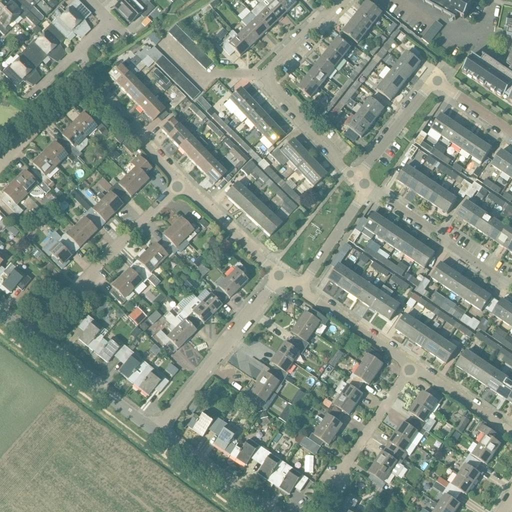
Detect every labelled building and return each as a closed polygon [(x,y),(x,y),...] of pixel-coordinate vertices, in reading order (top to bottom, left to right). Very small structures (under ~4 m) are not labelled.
[(38,22),(17,1),(13,5),(7,0),(3,0),(0,3),(0,8),(13,21),(18,16),(23,21),(25,18),(35,28),(40,24),(38,22)] [(17,0),(17,1),(38,22),(43,18),(33,8),(40,0),(17,0)] [(66,15),(80,29),(82,26),(82,24),(91,15),(76,0),(67,9),(70,11),(66,15)] [(123,0),(114,9),(122,17),(135,4),(138,0),(123,0)] [(145,18),(154,9),(145,0),(138,0),(135,4),(122,17),(130,25),(141,14),(145,18)] [(209,6),(212,10),(220,5),(217,0),(209,6)] [(265,11),(276,23),(285,14),(274,2),(274,1),(273,0),(267,0),(266,1),(270,5),(265,11)] [(274,2),(285,14),(294,5),(289,0),(275,0),(274,1),(274,2)] [(458,16),(464,19),(465,19),(463,18),(464,17),(472,4),(471,4),(466,2),(467,0),(427,0),(457,17),(458,16)] [(367,2),(362,9),(377,20),(382,14),(367,2)] [(204,15),(212,10),(209,6),(201,11),(204,15)] [(0,33),(4,37),(11,30),(8,26),(13,21),(0,8),(0,33)] [(362,9),(357,15),(372,26),(377,20),(362,9)] [(256,19),(267,31),(276,23),(265,11),(256,19)] [(267,31),(256,19),(250,13),(241,22),(247,28),(258,40),(267,31)] [(51,25),(66,40),(74,32),(76,32),(80,29),(66,15),(62,19),(60,16),(51,25)] [(357,15),(353,21),(368,32),(372,26),(357,15)] [(511,16),(509,16),(506,29),(506,30),(505,30),(505,31),(508,32),(507,37),(511,38),(511,40),(511,41),(511,57),(508,66),(507,65),(507,67),(511,69),(508,73),(483,56),(482,57),(484,58),(481,62),(472,56),(471,56),(472,57),(472,58),(462,72),(468,76),(470,74),(474,77),(472,79),(485,88),(487,86),(491,89),(490,91),(503,100),(504,98),(508,100),(507,102),(511,105),(511,16)] [(363,38),(368,32),(353,21),(348,27),(363,38)] [(436,21),(433,24),(441,29),(443,27),(436,21)] [(394,23),(389,28),(393,31),(398,26),(394,23)] [(433,24),(431,27),(438,33),(441,29),(433,24)] [(41,39),(55,53),(58,50),(58,48),(66,40),(51,25),(43,33),(45,35),(41,39)] [(168,34),(172,38),(180,30),(175,26),(168,34)] [(358,45),(363,38),(348,27),(343,33),(358,45)] [(431,27),(429,30),(436,36),(438,33),(431,27)] [(237,37),(249,49),(258,40),(247,28),(237,37)] [(213,38),(218,43),(227,34),(222,29),(213,38)] [(172,38),(176,42),(184,34),(180,30),(172,38)] [(429,30),(426,33),(433,39),(436,36),(429,30)] [(249,49),(237,37),(232,32),(228,36),(233,41),(229,45),(225,41),(220,47),(229,57),(234,52),(239,58),(249,49)] [(426,33),(424,36),(431,42),(433,39),(426,33)] [(176,42),(181,47),(189,39),(184,34),(176,42)] [(382,49),(387,53),(395,43),(393,42),(397,36),(394,34),(382,49)] [(424,36),(421,39),(429,45),(431,42),(424,36)] [(27,49),(41,64),(50,56),(52,56),(55,53),(41,39),(37,43),(35,41),(27,49)] [(181,47),(185,50),(192,43),(189,39),(181,47)] [(338,39),(330,49),(342,59),(350,49),(338,39)] [(185,50),(189,55),(197,47),(192,43),(185,50)] [(147,56),(146,55),(150,51),(147,47),(140,54),(138,52),(135,56),(141,62),(147,56)] [(189,55),(193,59),(201,51),(197,47),(189,55)] [(378,50),(374,47),(369,54),(373,57),(378,50)] [(150,51),(146,55),(147,56),(150,60),(157,52),(154,48),(150,51)] [(399,62),(413,73),(421,63),(417,60),(421,55),(413,48),(409,54),(407,52),(399,62)] [(17,62),(31,76),(33,75),(33,73),(41,64),(27,49),(18,58),(20,60),(17,62)] [(330,49),(322,59),(334,69),(342,59),(330,49)] [(375,58),(380,62),(387,53),(382,49),(375,58)] [(193,59),(197,63),(205,55),(201,51),(193,59)] [(150,60),(154,63),(154,64),(162,56),(157,52),(150,60)] [(197,63),(202,67),(209,59),(205,55),(197,63)] [(356,70),(360,73),(370,59),(365,55),(362,59),(364,60),(356,70)] [(150,60),(147,56),(141,62),(148,69),(154,63),(150,60)] [(158,68),(166,60),(162,56),(154,64),(158,68)] [(367,68),(372,72),(380,62),(375,58),(367,68)] [(214,64),(209,59),(202,67),(206,71),(214,64)] [(314,69),(327,79),(334,69),(322,59),(314,69)] [(170,64),(166,60),(158,68),(163,72),(170,64)] [(1,74),(16,89),(25,80),(27,80),(31,76),(17,62),(12,67),(10,65),(1,74)] [(392,71),(406,83),(413,73),(399,62),(392,71)] [(175,69),(170,64),(163,72),(167,76),(175,69)] [(108,76),(117,85),(134,69),(131,65),(125,70),(120,65),(108,76)] [(372,72),(367,68),(362,75),(367,79),(372,72)] [(117,85),(125,94),(137,83),(133,78),(138,73),(134,69),(117,85)] [(179,73),(175,69),(167,76),(171,80),(179,73)] [(306,79),(319,89),(327,79),(314,69),(306,79)] [(153,73),(159,80),(163,76),(156,70),(153,73)] [(348,80),(352,83),(360,73),(356,70),(348,80)] [(384,81),(399,92),(406,83),(392,71),(384,81)] [(183,77),(179,73),(171,80),(175,84),(183,77)] [(159,80),(166,87),(170,83),(163,76),(159,80)] [(179,88),(187,81),(183,77),(175,84),(179,88)] [(319,89),(306,79),(298,89),(311,99),(319,89)] [(340,90),(344,93),(352,83),(348,80),(340,90)] [(180,89),(184,93),(191,85),(187,81),(179,88),(180,89)] [(399,92),(384,81),(377,91),(391,102),(399,92)] [(137,83),(125,94),(135,104),(146,92),(137,83)] [(191,85),(184,93),(188,97),(196,89),(191,85)] [(169,105),(174,110),(186,99),(174,88),(171,91),(177,98),(169,105)] [(346,95),(351,99),(357,92),(352,88),(346,95)] [(200,94),(196,89),(188,97),(193,101),(200,94)] [(240,90),(223,106),(232,116),(233,114),(237,110),(248,100),(240,90)] [(333,100),(336,103),(344,93),(340,90),(333,100)] [(146,92),(135,104),(143,113),(155,101),(146,92)] [(338,105),(343,109),(351,99),(346,95),(338,105)] [(363,109),(377,119),(384,109),(370,99),(363,109)] [(241,123),(246,119),(257,109),(248,100),(237,110),(233,114),(241,123)] [(336,103),(333,100),(325,110),(328,113),(336,103)] [(155,101),(143,113),(152,122),(164,111),(155,101)] [(195,115),(199,111),(192,105),(189,109),(195,115)] [(331,115),(336,119),(343,109),(338,105),(331,115)] [(211,118),(220,127),(223,123),(209,109),(206,113),(211,118)] [(246,119),(255,128),(266,118),(257,109),(246,119)] [(355,118),(369,129),(377,119),(363,109),(355,118)] [(199,111),(195,115),(202,122),(206,118),(199,111)] [(73,126),(85,139),(95,129),(102,136),(102,135),(105,137),(109,133),(106,131),(102,127),(105,124),(98,115),(94,119),(90,114),(85,118),(83,116),(73,126)] [(336,119),(331,115),(327,119),(332,123),(336,119)] [(441,137),(451,122),(441,115),(431,130),(441,137)] [(255,128),(263,137),(274,127),(266,118),(255,128)] [(369,129),(355,118),(347,128),(361,139),(369,129)] [(169,140),(181,128),(173,119),(161,131),(169,140)] [(220,127),(229,135),(232,132),(226,126),(229,123),(226,120),(223,123),(220,127)] [(451,122),(441,137),(451,144),(461,129),(451,122)] [(213,133),(217,129),(210,123),(206,126),(213,133)] [(60,142),(76,159),(81,155),(75,149),(85,139),(73,126),(62,137),(64,138),(60,142)] [(283,136),(274,127),(263,137),(259,141),(268,150),(283,136)] [(181,128),(169,140),(178,149),(190,137),(181,128)] [(213,133),(220,140),(223,136),(217,129),(213,133)] [(451,144),(461,150),(471,135),(461,129),(451,144)] [(229,135),(238,144),(241,141),(232,132),(229,135)] [(415,143),(420,147),(423,142),(427,136),(422,132),(415,143)] [(461,150),(471,157),(481,142),(471,135),(461,150)] [(178,149),(187,158),(203,142),(200,138),(195,143),(190,137),(178,149)] [(122,144),(131,154),(136,149),(127,139),(122,144)] [(288,161),(301,149),(292,140),(289,143),(286,139),(270,155),(271,156),(281,167),(288,161)] [(231,150),(234,146),(228,140),(224,144),(231,150)] [(238,144),(246,153),(250,150),(241,141),(238,144)] [(44,155),(56,168),(67,158),(72,163),(76,159),(60,142),(55,146),(54,145),(44,155)] [(187,158),(196,167),(208,155),(203,150),(207,146),(203,142),(187,158)] [(423,142),(420,147),(430,153),(433,149),(423,142)] [(481,164),(491,149),(481,142),(471,157),(481,164)] [(248,160),(241,154),(234,146),(231,150),(228,152),(239,163),(234,167),(238,170),(248,160)] [(405,157),(410,161),(418,150),(412,146),(405,157)] [(288,161),(296,170),(309,158),(301,149),(288,161)] [(246,153),(256,162),(259,159),(250,150),(246,153)] [(432,156),(439,161),(443,156),(436,151),(432,156)] [(491,165),(501,172),(511,158),(501,151),(491,165)] [(50,191),(52,193),(54,191),(52,188),(54,186),(46,178),(56,168),(44,155),(33,165),(35,167),(30,171),(50,191)] [(208,155),(196,167),(205,176),(216,164),(208,155)] [(428,156),(425,161),(433,167),(436,162),(428,156)] [(451,161),(443,156),(439,161),(448,166),(451,161)] [(296,170),(305,179),(318,167),(309,158),(296,170)] [(501,172),(511,179),(511,178),(511,158),(501,172)] [(127,178),(140,191),(149,183),(144,178),(152,171),(140,159),(132,166),(135,170),(127,178)] [(249,175),(256,181),(258,178),(262,173),(256,168),(250,161),(240,171),(247,178),(249,175)] [(216,164),(205,176),(214,185),(226,174),(216,164)] [(437,169),(445,175),(448,170),(440,164),(437,169)] [(452,169),(459,174),(463,169),(455,164),(452,169)] [(396,180),(406,187),(416,173),(406,166),(396,180)] [(459,174),(467,180),(471,175),(469,173),(471,169),(465,166),(463,169),(459,174)] [(264,172),(270,178),(274,174),(268,167),(264,172)] [(313,188),(326,176),(318,167),(305,179),(313,188)] [(445,175),(455,181),(458,176),(448,170),(445,175)] [(34,197),(36,197),(38,197),(40,196),(42,195),(43,193),(46,195),(50,191),(30,171),(26,175),(24,174),(14,184),(27,197),(29,194),(32,196),(34,197)] [(258,178),(266,186),(271,182),(262,173),(258,178)] [(426,180),(416,173),(406,187),(416,194),(426,180)] [(277,185),(281,181),(274,174),(270,178),(277,185)] [(126,194),(131,199),(140,191),(127,178),(119,186),(113,179),(108,184),(109,185),(122,198),(126,194)] [(416,194),(426,201),(436,187),(426,180),(416,194)] [(482,185),(490,190),(493,185),(486,180),(482,185)] [(281,189),(287,195),(292,191),(296,187),(291,181),(286,186),(285,185),(281,189)] [(458,195),(463,199),(466,196),(472,186),(464,181),(461,185),(463,187),(458,195)] [(271,182),(266,186),(275,195),(279,190),(271,182)] [(466,196),(471,200),(477,191),(479,193),(482,188),(474,183),(472,186),(466,196)] [(1,200),(17,218),(23,212),(17,206),(27,197),(14,184),(3,194),(5,196),(1,200)] [(233,205),(245,192),(236,184),(224,197),(233,205)] [(122,198),(109,185),(104,190),(109,196),(106,199),(101,194),(96,198),(101,203),(114,216),(123,208),(118,203),(122,198)] [(501,190),(493,185),(490,190),(498,195),(501,190)] [(426,201),(437,208),(446,194),(436,187),(426,201)] [(279,190),(275,195),(282,202),(286,197),(279,190)] [(287,195),(299,207),(303,203),(292,191),(287,195)] [(80,199),(74,192),(69,196),(76,203),(80,199)] [(245,192),(233,205),(242,213),(254,200),(245,192)] [(502,198),(510,204),(511,200),(511,197),(506,193),(502,198)] [(447,215),(457,201),(446,194),(437,208),(447,215)] [(495,204),(498,199),(491,194),(487,199),(495,204)] [(495,204),(503,209),(506,204),(498,199),(495,204)] [(254,200),(242,213),(251,221),(263,208),(254,200)] [(286,205),(293,212),(297,208),(290,201),(286,205)] [(457,216),(467,223),(477,209),(467,202),(457,216)] [(100,219),(105,225),(114,216),(101,203),(93,211),(91,208),(86,213),(96,224),(100,219)] [(263,208),(251,221),(260,229),(272,216),(263,208)] [(477,230),(487,215),(477,209),(467,223),(477,230)] [(92,228),(96,224),(86,213),(82,217),(85,220),(76,229),(85,238),(88,241),(97,234),(92,228)] [(384,221),(374,214),(364,228),(374,236),(384,221)] [(487,215),(477,230),(487,237),(497,222),(487,215)] [(269,238),(281,225),(272,216),(260,229),(269,238)] [(173,229),(186,243),(190,238),(188,236),(192,232),(194,234),(199,230),(188,220),(184,224),(180,219),(171,228),(173,229)] [(384,221),(374,236),(384,242),(394,228),(384,221)] [(497,222),(487,237),(497,243),(507,229),(497,222)] [(10,225),(6,230),(10,234),(15,229),(10,225)] [(188,245),(186,243),(173,229),(171,228),(163,237),(167,241),(163,245),(173,255),(177,251),(179,254),(188,245)] [(384,242),(394,249),(404,234),(394,228),(384,242)] [(56,234),(70,249),(74,253),(79,249),(79,250),(88,241),(85,238),(76,229),(67,236),(61,230),(56,234)] [(507,250),(511,243),(511,232),(507,229),(497,243),(507,250)] [(360,234),(355,231),(348,241),(353,245),(360,234)] [(70,249),(56,234),(54,233),(49,238),(51,240),(41,250),(49,258),(61,270),(69,263),(68,262),(70,259),(65,254),(70,249)] [(394,249),(404,256),(414,241),(404,234),(394,249)] [(219,260),(232,247),(225,241),(212,254),(219,260)] [(414,263),(424,248),(414,241),(404,256),(414,263)] [(346,244),(338,255),(344,259),(351,248),(346,244)] [(153,261),(158,266),(166,257),(168,259),(169,258),(171,260),(175,257),(173,255),(163,245),(158,249),(154,245),(145,253),(153,261)] [(363,252),(373,259),(376,254),(367,247),(363,252)] [(424,248),(414,263),(424,270),(434,255),(424,248)] [(134,267),(147,281),(153,276),(150,274),(158,266),(153,261),(145,253),(145,254),(143,251),(137,257),(140,259),(137,262),(136,261),(132,265),(134,267)] [(362,254),(358,259),(366,265),(370,260),(362,254)] [(373,259),(383,265),(386,260),(376,254),(373,259)] [(195,263),(203,274),(208,271),(200,259),(195,263)] [(383,265),(393,272),(396,267),(386,260),(383,265)] [(0,277),(0,286),(10,295),(17,286),(23,291),(31,281),(17,269),(11,263),(5,271),(0,277)] [(239,264),(238,265),(237,263),(232,268),(235,270),(226,279),(238,290),(246,282),(241,277),(245,272),(244,271),(245,271),(239,264)] [(378,273),(381,268),(374,263),(371,267),(378,273)] [(441,285),(450,271),(440,264),(430,278),(441,285)] [(120,279),(132,291),(140,283),(143,285),(147,281),(134,267),(132,265),(128,270),(128,271),(120,279)] [(329,280),(339,287),(349,272),(339,265),(329,280)] [(404,273),(396,267),(393,272),(401,277),(404,273)] [(381,268),(378,273),(386,278),(389,273),(381,268)] [(450,271),(441,285),(451,292),(460,277),(450,271)] [(339,287),(349,294),(360,278),(349,272),(339,287)] [(159,282),(153,276),(147,281),(154,287),(159,282)] [(398,286),(401,281),(394,276),(390,281),(398,286)] [(460,277),(451,292),(461,298),(470,284),(460,277)] [(359,301),(370,285),(360,278),(349,294),(359,301)] [(109,293),(122,306),(127,301),(125,299),(132,291),(120,279),(111,288),(113,289),(109,293)] [(213,291),(224,302),(228,298),(229,300),(238,290),(226,279),(213,291)] [(418,289),(421,284),(413,279),(410,284),(418,289)] [(421,284),(418,289),(416,292),(424,297),(427,293),(424,291),(430,283),(424,279),(421,284)] [(401,281),(398,286),(406,291),(409,286),(401,281)] [(470,284),(461,298),(471,305),(480,291),(470,284)] [(370,285),(359,301),(369,307),(380,292),(370,285)] [(201,304),(212,316),(221,307),(220,306),(224,302),(213,291),(201,304)] [(486,304),(491,298),(480,291),(471,305),(481,312),(483,309),(487,312),(491,307),(486,304)] [(380,292),(369,307),(379,314),(390,299),(380,292)] [(440,309),(443,303),(434,297),(430,302),(440,309)] [(182,311),(198,328),(202,324),(203,325),(212,316),(201,304),(195,299),(182,311)] [(390,299),(379,314),(390,321),(400,306),(390,299)] [(421,299),(417,304),(425,309),(428,304),(421,299)] [(502,322),(511,307),(501,300),(495,310),(491,307),(487,312),(491,315),(502,322)] [(443,303),(440,309),(450,315),(453,310),(443,303)] [(428,304),(425,309),(435,316),(439,311),(428,304)] [(511,306),(511,307),(502,322),(511,328),(511,327),(511,306)] [(453,310),(450,315),(460,322),(463,317),(453,310)] [(158,311),(150,319),(156,325),(164,317),(158,311)] [(439,311),(435,316),(445,322),(449,318),(439,311)] [(305,314),(299,323),(300,325),(313,333),(320,324),(324,327),(328,322),(314,312),(310,317),(305,314)] [(137,326),(146,318),(142,314),(133,322),(137,326)] [(175,330),(186,341),(195,332),(194,331),(198,328),(188,317),(180,325),(171,314),(165,320),(171,325),(175,330)] [(406,337),(416,322),(406,315),(396,330),(406,337)] [(78,340),(92,352),(99,344),(94,340),(102,330),(87,317),(79,327),(85,331),(78,340)] [(475,332),(477,329),(477,328),(478,327),(478,326),(471,322),(463,317),(460,322),(468,327),(475,332)] [(449,318),(445,322),(455,329),(459,324),(449,318)] [(416,322),(406,337),(416,344),(426,329),(416,322)] [(307,343),(313,333),(300,325),(299,323),(292,334),(296,337),(293,341),(305,350),(308,346),(309,345),(307,343)] [(477,329),(484,334),(488,329),(480,323),(478,326),(478,327),(477,328),(477,329)] [(466,336),(469,331),(459,324),(455,329),(466,336)] [(170,343),(177,350),(186,341),(175,330),(171,325),(167,329),(171,334),(167,338),(160,331),(155,336),(166,347),(170,343)] [(426,329),(416,344),(426,351),(436,335),(426,329)] [(474,338),(486,345),(490,341),(478,332),(474,338)] [(436,335),(426,351),(436,357),(446,342),(436,335)] [(500,345),(504,339),(497,335),(493,340),(500,345)] [(92,352),(107,364),(113,357),(118,361),(128,349),(123,345),(122,346),(113,339),(108,344),(102,340),(99,344),(92,352)] [(511,345),(504,339),(500,345),(511,351),(511,349),(511,345)] [(279,354),(293,363),(299,354),(301,355),(305,350),(293,341),(290,347),(285,344),(279,354)] [(490,341),(486,345),(494,351),(497,346),(490,341)] [(446,364),(457,349),(446,342),(436,357),(446,364)] [(118,373),(133,385),(139,377),(134,373),(142,363),(133,355),(134,354),(128,349),(118,361),(124,366),(118,373)] [(506,359),(510,354),(502,349),(498,354),(506,359)] [(362,366),(377,376),(383,366),(378,363),(382,358),(370,350),(366,355),(368,357),(362,366)] [(467,374),(477,359),(467,351),(457,367),(467,374)] [(273,372),(285,380),(289,374),(287,373),(293,363),(279,354),(272,364),(276,367),(273,372)] [(477,381),(487,365),(477,359),(467,374),(477,381)] [(487,365),(477,381),(487,387),(497,372),(487,365)] [(133,385),(148,397),(154,389),(160,393),(168,383),(153,371),(148,366),(139,377),(133,385)] [(341,396),(356,406),(363,396),(358,392),(364,382),(370,386),(377,376),(362,366),(356,375),(353,373),(345,385),(348,387),(341,396)] [(258,383),(273,393),(279,384),(281,386),(285,380),(273,372),(269,377),(265,373),(258,383)] [(497,372),(487,387),(497,394),(507,379),(497,372)] [(511,382),(507,379),(497,394),(506,401),(511,392),(511,382)] [(252,401),(269,413),(272,407),(266,403),(273,393),(258,383),(251,393),(256,396),(252,401)] [(431,413),(437,404),(439,405),(443,399),(431,391),(428,397),(423,393),(416,403),(431,413)] [(321,426),(336,436),(343,426),(337,423),(344,413),(350,417),(356,406),(341,396),(335,406),(332,404),(332,405),(328,402),(325,407),(329,409),(325,415),(328,416),(324,422),(317,417),(313,422),(321,427),(321,426)] [(411,421),(423,429),(426,425),(424,423),(427,418),(433,422),(436,417),(431,413),(416,403),(409,413),(414,416),(411,421)] [(215,446),(230,456),(235,448),(229,444),(237,432),(206,411),(198,422),(192,418),(186,427),(203,438),(208,430),(220,438),(215,446)] [(463,418),(455,429),(461,434),(469,422),(463,418)] [(396,433),(410,443),(417,433),(419,435),(423,429),(411,421),(407,426),(402,423),(396,433)] [(308,440),(320,448),(324,443),(329,446),(336,436),(321,426),(321,427),(314,436),(312,434),(308,440)] [(479,445),(493,455),(499,446),(495,442),(498,437),(482,426),(478,431),(485,436),(479,445)] [(386,448),(404,460),(407,456),(404,453),(410,443),(396,433),(389,443),(386,448)] [(257,475),(273,485),(279,476),(286,465),(271,455),(259,447),(249,440),(241,451),(235,448),(230,456),(246,467),(251,459),(263,467),(257,475)] [(464,457),(479,467),(482,462),(486,465),(493,455),(479,445),(472,455),(470,454),(469,456),(466,454),(464,457)] [(382,453),(376,463),(390,473),(397,477),(403,469),(400,467),(404,460),(386,448),(382,453)] [(459,476),(473,485),(480,475),(475,472),(479,467),(464,457),(460,462),(465,466),(459,476)] [(370,481),(382,490),(386,484),(384,483),(390,473),(376,463),(369,473),(374,476),(370,481)] [(273,485),(289,496),(295,486),(301,490),(308,480),(292,469),(285,480),(279,476),(273,485)] [(446,489),(458,497),(461,492),(466,495),(473,485),(459,476),(452,485),(450,483),(449,485),(439,478),(436,483),(446,490),(446,489)] [(439,506),(447,511),(454,511),(459,506),(455,503),(458,497),(446,489),(446,490),(436,483),(432,488),(445,496),(439,506)] [(327,505),(317,498),(313,504),(323,511),(327,505)] [(359,511),(355,509),(358,502),(350,498),(342,511),(359,511)] [(447,511),(439,506),(435,503),(431,508),(435,511),(434,511),(447,511)]
